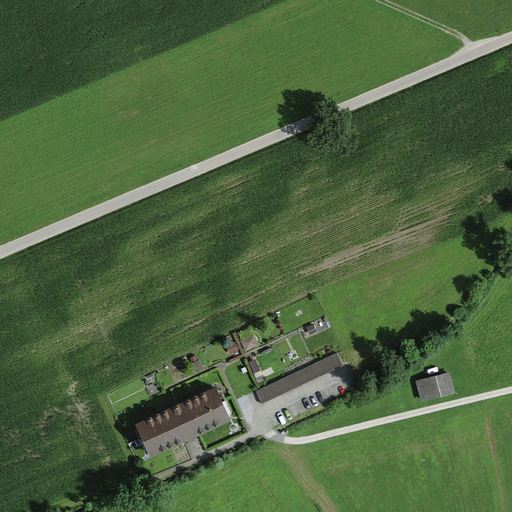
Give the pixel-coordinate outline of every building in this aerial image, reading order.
[(316,332),(313,324),(306,327),(310,335),(316,332)] [(240,340),(246,351),(259,345),(254,333),(240,340)] [(226,346),(230,354),(239,350),(235,342),(226,346)] [(337,352),(256,390),(262,403),(343,365),(337,352)] [(255,359),(249,362),(254,374),(261,371),(255,359)] [(450,370),(416,379),(421,400),(455,391),(450,370)] [(212,389),(128,427),(141,457),(226,418),(212,389)]
